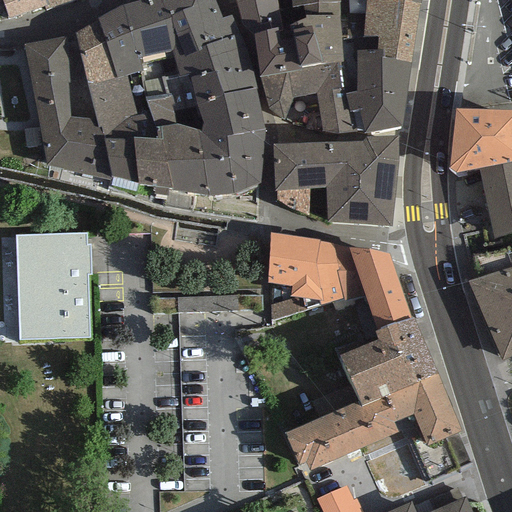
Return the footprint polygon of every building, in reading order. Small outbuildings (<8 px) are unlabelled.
[(71,0),(1,0),(8,19),(43,7),(45,11),(71,0)] [(222,18),(214,0),(142,0),(122,6),(137,59),(139,58),(171,51),(173,57),(206,49),(205,45),(239,34),(232,15),(222,18)] [(234,0),(236,4),(247,36),(253,35),(281,27),(276,0),(234,0)] [(411,62),(413,46),(416,25),(420,4),(410,2),(409,0),(365,0),(363,36),(377,37),(376,51),(381,51),(381,57),(411,62)] [(281,27),(253,35),(259,77),(301,70),(300,66),(339,62),(342,62),(339,16),(339,1),(302,6),(304,18),(291,25),(281,27)] [(125,77),(142,71),(139,58),(137,59),(122,6),(99,19),(117,78),(125,77)] [(110,57),(99,19),(75,34),(87,85),(117,78),(110,57)] [(87,85),(75,34),(23,45),(39,123),(95,117),(87,85)] [(197,105),(256,89),(250,61),(239,34),(205,45),(206,49),(173,57),(179,76),(188,74),(197,105)] [(379,131),(401,127),(411,62),(381,57),(381,51),(376,51),(356,51),(356,91),(345,94),(349,112),(352,112),(355,130),(364,131),(364,134),(379,131)] [(293,98),(316,94),(342,88),(339,62),(300,66),(301,70),(259,77),(268,109),(283,120),(293,98)] [(166,95),(145,99),(149,112),(156,139),(132,138),(137,185),(171,189),(171,191),(208,195),(199,130),(203,123),(197,105),(188,74),(179,76),(162,78),(166,95)] [(109,177),(137,185),(132,138),(156,139),(149,112),(137,114),(125,77),(117,78),(87,85),(95,117),(97,128),(100,127),(109,177)] [(337,134),(356,133),(355,130),(352,112),(349,112),(345,94),(342,88),(316,94),(322,131),(337,134)] [(199,130),(208,195),(233,195),(264,182),(269,139),(256,89),(197,105),(203,123),(199,130)] [(511,111),(455,109),(449,168),(455,172),(478,169),(511,161),(511,111)] [(46,165),(109,180),(109,177),(100,127),(97,128),(95,117),(39,123),(46,165)] [(360,142),(358,225),(390,227),(397,136),(367,137),(360,142)] [(328,222),(358,225),(360,142),(322,143),(325,188),(328,222)] [(322,143),(273,145),(274,192),(277,192),(277,201),(293,211),(308,215),(309,190),(325,188),(322,143)] [(511,161),(478,169),(494,239),(511,233),(511,161)] [(18,340),(89,338),(87,275),(91,275),(90,244),(86,244),(86,233),(15,236),(18,340)] [(339,270),(333,245),(320,242),(320,240),(270,233),(267,284),(272,284),(273,321),(320,305),(343,299),(336,271),(339,270)] [(389,254),(333,245),(339,270),(336,271),(343,299),(344,301),(365,296),(374,331),(411,318),(389,254)] [(511,268),(467,281),(502,359),(511,355),(511,268)] [(361,407),(437,373),(430,355),(413,318),(411,318),(374,331),(376,340),(338,356),(358,402),(361,407)] [(412,416),(427,446),(461,432),(437,373),(361,407),(358,402),(284,434),(298,466),(306,463),(310,470),(397,432),(393,423),(412,416)] [(359,511),(349,488),(317,501),(321,511),(359,511)] [(415,511),(411,502),(387,511),(471,511),(466,497),(429,511),(415,511)]
